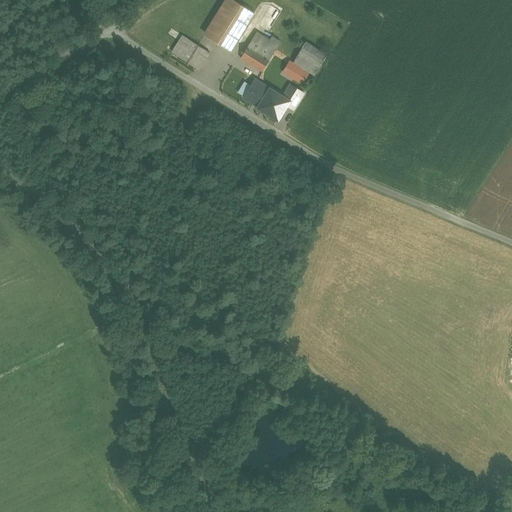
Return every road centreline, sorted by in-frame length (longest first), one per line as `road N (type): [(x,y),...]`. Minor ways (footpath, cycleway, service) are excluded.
road 1 (unclassified): [(0,104),(47,60),(121,40),(234,98),(335,165),(511,235)]
road 2 (unclassified): [(213,511),(119,280),(0,168)]
